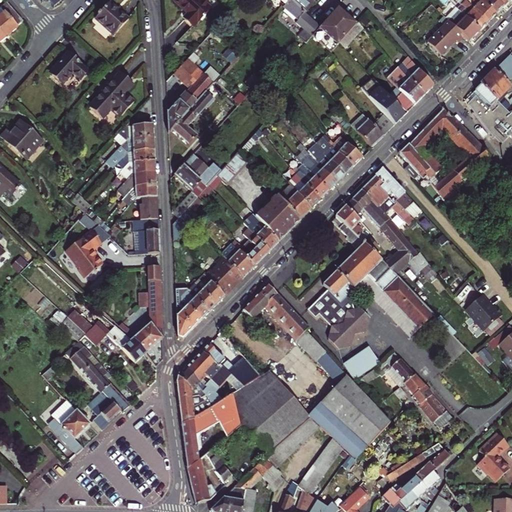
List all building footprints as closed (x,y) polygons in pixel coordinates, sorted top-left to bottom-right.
[(210,8),(201,0),(174,0),(173,1),(188,14),(184,18),(193,27),(210,8)] [(306,12),(316,0),(289,0),(285,5),(283,8),(298,21),(296,23),(303,30),(301,32),(310,39),(312,37),(320,27),(304,13),(305,12),(306,12)] [(480,31),(488,23),(463,0),(455,0),(463,7),(464,9),(461,13),(480,31)] [(463,0),(488,23),(496,15),(479,0),(463,0)] [(479,0),(496,15),(503,7),(496,0),(479,0)] [(17,27),(23,22),(7,3),(0,8),(0,32),(5,38),(18,27),(17,27)] [(109,3),(95,19),(114,36),(128,21),(109,3)] [(459,11),(456,8),(450,14),(453,17),(459,11)] [(339,44),(356,25),(337,9),(320,27),(312,37),(330,53),(339,44)] [(469,42),(480,31),(461,13),(459,11),(453,17),(449,22),(464,37),(469,42)] [(458,43),(464,37),(449,22),(448,21),(427,43),(440,56),(456,41),(458,43)] [(344,49),(363,29),(358,22),(356,25),(339,44),(344,49)] [(88,72),(67,54),(50,74),(62,85),(72,74),(80,80),(88,72)] [(424,96),(432,88),(406,56),(400,62),(402,64),(398,68),(408,81),(424,96)] [(511,58),(510,56),(498,68),(500,69),(497,73),(495,71),(467,99),(470,102),(467,105),(493,139),(495,137),(502,144),(510,136),(511,138),(511,58)] [(190,89),(203,75),(187,60),(174,75),(190,89)] [(313,82),(324,70),(319,65),(308,77),(313,82)] [(210,68),(203,74),(211,83),(217,76),(210,68)] [(424,96),(408,81),(398,68),(391,75),(388,78),(387,79),(396,88),(402,94),(399,96),(395,100),(407,113),(424,96)] [(125,95),(133,85),(120,73),(89,108),(102,120),(110,111),(119,119),(134,103),(125,95)] [(298,88),(303,83),(300,80),(294,85),(298,88)] [(403,115),(371,80),(360,89),(384,115),(394,127),(400,120),(399,119),(403,115)] [(293,93),(298,88),(294,85),(291,81),(286,86),(293,93)] [(207,109),(215,101),(206,92),(196,103),(171,131),(188,147),(197,138),(187,129),(206,108),(207,109)] [(171,131),(196,103),(185,94),(168,114),(168,113),(167,113),(168,134),(171,131)] [(149,117),(151,117),(150,99),(133,118),(149,117)] [(214,133),(235,109),(227,102),(221,108),(223,110),(207,127),(214,133)] [(281,120),(290,113),(283,104),(275,113),(279,118),(281,120)] [(351,127),(350,126),(338,111),(331,117),(345,132),(351,127)] [(453,171),(462,182),(489,158),(444,111),(423,132),(431,140),(442,128),(470,156),(453,171)] [(270,127),(279,118),(275,113),(266,123),(270,127)] [(383,138),(372,126),(362,115),(350,126),(351,127),(371,149),(383,138)] [(383,138),(394,127),(384,115),(372,126),(383,138)] [(153,126),(150,126),(149,117),(133,118),(115,138),(123,145),(127,141),(153,139),(153,126)] [(1,138),(26,160),(42,143),(20,122),(10,133),(7,131),(1,138)] [(254,143),(263,135),(259,130),(251,139),(254,143)] [(425,147),(431,140),(423,132),(417,138),(425,147)] [(344,177),(353,168),(331,146),(330,147),(327,144),(330,141),(325,136),(316,144),(325,153),(324,155),(326,157),(325,158),(344,177)] [(353,168),(362,159),(340,138),(333,144),(330,141),(327,144),(330,147),(331,146),(353,168)] [(424,175),(426,178),(429,181),(433,178),(444,168),(425,147),(417,138),(409,147),(430,170),(424,175)] [(154,152),(153,139),(127,141),(123,145),(108,162),(114,168),(118,164),(128,153),(154,152)] [(336,185),(344,177),(325,158),(326,157),(324,155),(325,153),(316,144),(312,140),(308,144),(317,154),(313,158),(317,163),(316,165),(336,185)] [(244,157),(253,147),(248,142),(240,151),(244,157)] [(424,175),(430,170),(409,147),(408,146),(399,155),(409,166),(404,170),(413,180),(418,176),(422,181),(426,178),(424,175)] [(226,187),(249,162),(244,157),(240,151),(221,172),(216,177),(220,181),(226,187)] [(155,163),(154,152),(128,153),(118,164),(124,170),(129,164),(155,163)] [(216,177),(221,172),(213,165),(208,170),(193,156),(174,176),(191,193),(194,195),(190,199),(188,197),(172,214),(178,220),(184,212),(188,209),(198,198),(198,197),(200,195),(208,186),(213,181),(216,177)] [(328,193),(336,185),(316,165),(317,163),(313,158),(311,157),(302,165),(303,165),(309,172),(308,173),(328,193)] [(112,171),(114,168),(108,162),(105,164),(112,171)] [(155,175),(155,163),(129,164),(124,170),(120,174),(127,180),(132,176),(155,175)] [(320,201),(328,193),(308,173),(309,172),(303,165),(294,173),(301,180),(300,181),(320,201)] [(20,186),(0,167),(0,195),(5,190),(11,196),(15,191),(16,193),(18,191),(17,189),(20,186)] [(311,210),(320,201),(300,181),(301,180),(294,173),(291,169),(288,171),(291,175),(293,174),(295,177),(288,183),(290,185),(311,210)] [(421,212),(413,203),(383,171),(382,170),(375,177),(375,178),(384,186),(381,190),(387,196),(390,193),(395,199),(393,202),(393,203),(394,202),(410,217),(413,220),(421,212)] [(456,187),(462,182),(453,171),(447,176),(456,187)] [(156,186),(155,175),(132,176),(127,180),(117,191),(125,198),(135,187),(156,186)] [(433,188),(442,199),(453,189),(456,187),(447,176),(438,184),(433,188)] [(388,215),(393,210),(405,223),(410,217),(394,202),(393,203),(393,202),(388,197),(387,196),(381,190),(384,186),(375,178),(362,191),(384,215),(386,213),(388,215)] [(438,184),(433,178),(429,181),(433,188),(438,184)] [(211,190),(217,184),(213,181),(208,186),(211,190)] [(299,221),(311,210),(290,185),(279,197),(299,221)] [(157,198),(156,186),(135,187),(125,198),(123,199),(130,206),(136,199),(142,199),(157,198)] [(204,198),(211,190),(208,186),(200,195),(204,198)] [(453,189),(442,199),(452,213),(453,212),(458,219),(470,209),(453,189)] [(362,191),(352,200),(362,210),(379,228),(399,252),(409,264),(417,274),(428,265),(420,254),(418,256),(390,222),(386,217),(384,215),(362,191)] [(78,207),(84,201),(77,194),(71,201),(78,207)] [(278,243),(299,221),(279,197),(277,195),(255,217),(278,243)] [(141,221),(158,220),(157,198),(142,199),(142,206),(140,206),(141,221)] [(205,205),(198,198),(188,209),(191,212),(196,207),(200,210),(205,205)] [(362,210),(352,200),(345,207),(355,217),(362,210)] [(84,213),(90,206),(84,201),(78,207),(84,213)] [(364,244),(369,240),(356,226),(360,222),(355,217),(345,207),(335,217),(337,218),(364,244)] [(190,220),(184,212),(178,220),(173,225),(172,225),(173,242),(187,236),(183,228),(190,220)] [(269,252),(278,243),(255,217),(253,215),(243,224),(248,230),(269,252)] [(395,276),(385,265),(373,253),(364,244),(337,218),(332,223),(347,238),(346,239),(358,251),(322,286),(327,291),(307,311),(315,319),(319,315),(332,329),(328,340),(338,350),(350,347),(353,335),(365,332),(369,319),(359,310),(353,311),(350,300),(370,280),(418,331),(433,316),(398,279),(395,276)] [(102,225),(104,223),(98,219),(94,223),(100,228),(102,225)] [(136,256),(160,255),(159,232),(158,220),(141,221),(133,221),(134,232),(135,232),(139,232),(140,252),(136,252),(136,256)] [(109,231),(102,225),(100,228),(106,234),(109,231)] [(254,267),(269,252),(248,230),(242,235),(249,242),(242,248),(238,252),(254,267)] [(91,232),(65,252),(79,270),(78,270),(85,279),(94,272),(95,273),(97,271),(96,270),(103,265),(92,252),(101,245),(91,232)] [(373,253),(379,248),(370,239),(369,240),(364,244),(373,253)] [(238,252),(235,249),(232,245),(226,250),(222,255),(222,256),(228,262),(242,279),(254,267),(238,252)] [(222,255),(226,250),(222,246),(217,250),(222,255)] [(400,271),(409,264),(399,252),(391,260),(400,271)] [(224,298),(242,279),(228,262),(222,256),(214,263),(217,266),(211,272),(210,271),(204,275),(206,277),(211,283),(224,298)] [(18,273),(27,264),(21,257),(11,266),(18,273)] [(395,276),(400,271),(391,260),(385,265),(395,276)] [(436,274),(429,266),(421,273),(427,281),(436,274)] [(49,301),(55,296),(61,303),(64,300),(34,268),(26,276),(49,301)] [(147,354),(162,340),(160,268),(148,268),(149,293),(139,293),(140,309),(150,308),(150,325),(133,339),(147,354)] [(438,277),(436,274),(427,281),(430,284),(438,277)] [(216,306),(224,298),(211,283),(205,288),(200,283),(206,277),(204,275),(195,284),(216,306)] [(209,313),(216,306),(195,284),(189,290),(188,291),(187,292),(190,294),(195,299),(209,313)] [(275,314),(298,339),(296,342),(316,362),(318,360),(326,353),(305,332),(309,329),(275,294),(268,286),(243,311),(252,321),(264,309),(266,306),(274,315),(275,314)] [(188,291),(186,289),(175,290),(177,338),(182,340),(201,321),(187,307),(182,301),(181,298),(187,292),(188,291)] [(186,298),(190,294),(187,292),(181,298),(182,301),(187,307),(201,321),(209,313),(195,299),(191,303),(186,298)] [(488,305),(481,297),(464,312),(483,333),(484,332),(498,320),(502,316),(494,308),(491,310),(487,306),(488,305)] [(85,335),(93,328),(69,306),(63,314),(67,318),(85,335)] [(275,314),(274,315),(266,306),(264,309),(295,343),(296,342),(298,339),(275,314)] [(369,307),(363,312),(370,318),(375,313),(369,307)] [(85,336),(85,335),(67,318),(60,325),(78,342),(79,342),(85,336)] [(503,326),(498,320),(484,332),(489,338),(503,326)] [(106,334),(109,332),(98,322),(96,325),(106,334)] [(107,335),(106,334),(96,325),(93,328),(85,335),(85,336),(96,346),(107,335)] [(144,356),(131,341),(115,327),(110,333),(107,335),(135,363),(144,356)] [(494,340),(499,345),(511,333),(511,330),(509,327),(494,340)] [(511,333),(499,345),(498,346),(511,361),(511,333)] [(145,355),(147,354),(133,339),(132,340),(131,341),(144,356),(145,355)] [(82,373),(96,361),(79,342),(78,342),(76,344),(65,354),(82,373)] [(219,366),(224,361),(216,353),(217,352),(209,345),(185,369),(206,388),(210,391),(222,378),(225,380),(229,375),(221,367),(219,366)] [(354,381),(380,364),(368,347),(343,365),(354,381)] [(335,380),(340,375),(343,372),(326,353),(318,360),(335,380)] [(414,376),(393,354),(378,370),(377,369),(372,372),(375,377),(379,375),(381,377),(386,373),(391,369),(405,384),(414,376)] [(480,407),(492,395),(457,359),(445,370),(480,407)] [(96,361),(82,373),(101,394),(87,406),(97,417),(112,403),(102,392),(110,385),(106,380),(103,377),(107,373),(96,361)] [(229,375),(233,371),(225,364),(221,367),(229,375)] [(48,381),(56,374),(51,368),(42,376),(48,381)] [(185,369),(178,377),(192,391),(195,387),(199,395),(202,392),(206,388),(185,369)] [(400,388),(403,385),(405,384),(391,369),(386,373),(400,388)] [(264,447),(266,449),(270,454),(276,449),(281,444),(287,439),(292,434),(298,429),(304,424),(309,419),(307,417),(308,416),(269,372),(232,394),(232,396),(240,428),(262,448),(264,447)] [(343,372),(340,375),(343,379),(308,416),(307,417),(309,419),(319,428),(332,440),(342,450),(355,461),(390,424),(358,389),(354,384),(343,372)] [(372,372),(361,379),(364,385),(375,377),(372,372)] [(413,396),(425,388),(414,376),(405,384),(403,385),(413,396)] [(195,387),(192,391),(178,377),(176,383),(178,398),(191,397),(200,396),(199,395),(195,387)] [(361,379),(354,384),(358,389),(364,385),(361,379)] [(122,414),(130,406),(110,385),(102,392),(112,403),(97,417),(93,421),(102,431),(110,424),(108,422),(120,412),(122,414)] [(405,395),(399,388),(394,393),(400,400),(405,395)] [(420,405),(432,396),(425,388),(413,396),(420,405)] [(208,410),(204,403),(201,398),(200,396),(191,397),(178,398),(181,424),(193,420),(193,419),(208,410)] [(218,425),(227,439),(240,428),(232,396),(213,406),(208,410),(193,419),(193,420),(193,421),(195,437),(199,437),(218,425)] [(213,406),(209,401),(206,396),(201,398),(204,403),(208,410),(213,406)] [(452,418),(446,412),(432,396),(420,405),(439,429),(452,418)] [(74,440),(90,425),(67,401),(51,417),(55,422),(50,427),(77,455),(83,449),(74,440)] [(313,434),(319,428),(309,419),(304,424),(313,434)] [(193,421),(181,424),(185,457),(197,452),(198,452),(200,450),(199,437),(195,437),(193,421)] [(308,439),(313,434),(304,424),(298,429),(308,439)] [(303,444),(308,439),(298,429),(292,434),(303,444)] [(396,441),(387,433),(363,461),(372,469),(396,441)] [(297,449),(303,444),(292,434),(287,439),(297,449)] [(496,483),(509,470),(501,462),(497,458),(509,447),(497,435),(479,452),(485,458),(477,466),(487,476),(488,475),(496,483)] [(292,454),(297,449),(287,439),(281,444),(292,454)] [(338,455),(342,450),(332,440),(327,446),(338,455)] [(286,459),(292,454),(281,444),(276,449),(286,459)] [(436,470),(450,458),(439,444),(422,455),(426,458),(435,453),(437,456),(430,463),(436,470)] [(334,461),(338,455),(327,446),(323,452),(334,461)] [(281,464),(286,459),(276,449),(270,454),(281,464)] [(197,452),(185,457),(187,470),(198,462),(197,452)] [(330,466),(334,461),(323,452),(319,458),(330,466)] [(222,485),(230,478),(221,468),(225,464),(220,460),(221,459),(218,454),(210,461),(216,472),(215,473),(222,485)] [(276,470),(281,464),(270,454),(264,460),(272,467),(276,470)] [(426,459),(426,458),(422,455),(407,464),(411,469),(426,459)] [(326,472),(330,466),(319,458),(315,463),(326,472)] [(211,486),(206,488),(201,466),(203,465),(202,459),(198,462),(187,470),(195,505),(209,501),(216,495),(211,486)] [(262,477),(272,467),(264,460),(254,469),(262,477)] [(322,478),(326,472),(315,463),(310,469),(322,478)] [(432,472),(436,470),(430,463),(414,477),(420,484),(421,483),(432,472)] [(395,471),(401,467),(399,464),(391,469),(392,471),(388,473),(383,468),(377,474),(383,479),(386,477),(395,471)] [(408,471),(411,469),(407,464),(401,467),(395,471),(399,476),(408,471)] [(279,476),(281,474),(276,470),(272,467),(262,477),(270,484),(278,476),(279,476)] [(250,489),(262,477),(254,469),(237,485),(210,511),(252,511),(256,493),(252,492),(253,490),(250,489)] [(318,484),(322,478),(310,469),(306,475),(318,484)] [(392,481),(399,476),(395,471),(386,477),(390,482),(392,481)] [(442,484),(440,481),(432,472),(421,483),(429,491),(434,496),(438,491),(433,487),(438,483),(441,486),(442,484)] [(313,489),(318,484),(306,475),(302,480),(313,489)] [(274,492),(284,481),(279,476),(278,476),(270,484),(267,487),(274,492)] [(382,489),(390,482),(386,477),(383,479),(377,482),(379,485),(382,489)] [(410,493),(420,484),(414,477),(400,489),(406,496),(410,493)] [(312,492),(313,489),(302,480),(298,486),(297,487),(298,487),(303,491),(309,496),(312,492)] [(288,511),(298,487),(297,487),(298,486),(292,483),(284,495),(277,511),(288,511)] [(434,496),(429,491),(421,483),(420,484),(410,493),(417,501),(420,503),(421,505),(426,510),(428,506),(421,501),(419,499),(425,494),(431,501),(434,496)] [(398,503),(406,496),(400,489),(395,485),(389,491),(382,497),(390,506),(392,508),(395,506),(398,503)] [(365,495),(367,493),(360,486),(338,507),(341,509),(343,511),(356,511),(367,501),(368,498),(367,497),(365,495)] [(309,511),(316,501),(309,496),(303,491),(294,511),(309,511)] [(316,501),(319,497),(312,492),(309,496),(316,501)] [(420,503),(417,501),(410,493),(406,496),(398,503),(403,509),(406,511),(415,503),(418,505),(420,503)] [(442,511),(448,504),(437,497),(428,511),(442,511)] [(511,511),(511,500),(494,500),(493,511),(511,511)] [(331,505),(327,509),(316,501),(309,511),(337,511),(338,511),(341,509),(338,507),(337,506),(335,508),(331,505)] [(400,511),(403,509),(398,503),(395,506),(398,510),(400,511)]
